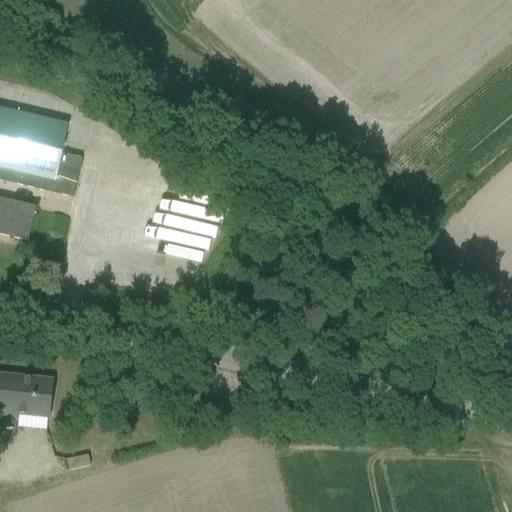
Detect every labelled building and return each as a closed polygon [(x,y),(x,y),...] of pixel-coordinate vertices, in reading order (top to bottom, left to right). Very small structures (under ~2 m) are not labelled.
[(0,183),(73,200),(82,160),(62,155),(68,127),(0,110),(0,183)] [(35,209),(0,200),(0,236),(27,243),(35,209)] [(209,250),(211,239),(155,231),(153,242),(209,250)] [(0,414),(49,420),(52,381),(0,375),(0,414)] [(247,417),(254,419),(256,420),(260,406),(250,403),(247,417)] [(87,457),(66,462),(69,472),(90,468),(87,457)]
